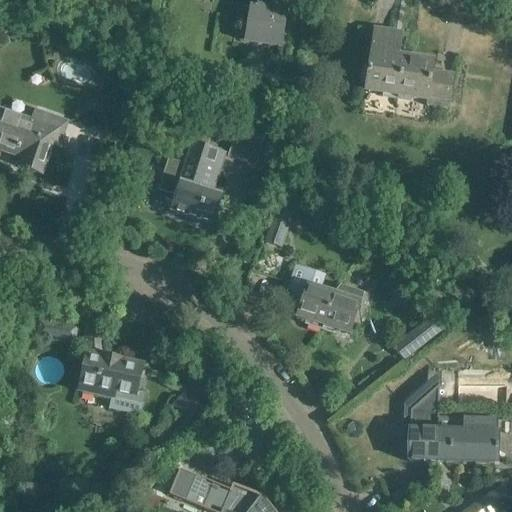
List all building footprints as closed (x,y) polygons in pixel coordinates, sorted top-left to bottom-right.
[(251,0),(244,39),(280,45),(287,0),(251,0)] [(364,92),(397,97),(403,58),(398,57),(401,35),(373,31),(364,92)] [(433,63),(403,58),(397,97),(426,102),(425,107),(446,110),(448,100),(448,101),(451,79),(431,76),(433,63)] [(31,122),(0,110),(0,150),(17,156),(18,155),(24,157),(20,169),(41,176),(52,145),(58,148),(67,122),(35,111),(31,122)] [(254,131),(238,126),(227,157),(243,163),(254,131)] [(212,225),(221,197),(211,194),(224,154),(192,144),(186,165),(168,159),(166,164),(167,164),(158,190),(176,196),(171,211),(212,225)] [(294,197),(278,192),(263,244),(280,248),(294,197)] [(321,331),(333,295),(319,290),(323,280),(306,274),(307,271),(295,268),(288,290),(294,292),(290,306),(299,309),(297,317),(307,320),(305,325),(321,331)] [(333,295),(321,331),(338,336),(340,331),(350,334),(352,326),(358,328),(368,296),(339,286),(333,295)] [(393,348),(397,353),(404,361),(445,328),(435,315),(393,348)] [(100,324),(85,325),(87,355),(77,400),(93,403),(94,395),(111,399),(109,410),(139,416),(143,396),(135,395),(136,391),(138,391),(139,387),(137,387),(141,367),(102,358),(100,324)] [(434,361),(425,350),(406,365),(415,376),(434,361)] [(439,386),(410,414),(409,466),(437,466),(437,467),(438,423),(439,386)] [(183,390),(173,406),(188,416),(199,400),(183,390)] [(192,430),(180,419),(151,452),(163,463),(192,430)] [(496,424),(438,423),(437,467),(495,468),(496,424)] [(179,471),(169,496),(203,511),(213,485),(179,471)] [(511,499),(501,485),(461,511),(497,511),(511,502),(511,499)] [(221,511),(272,511),(262,499),(232,487),(230,493),(227,499),(221,511)]
